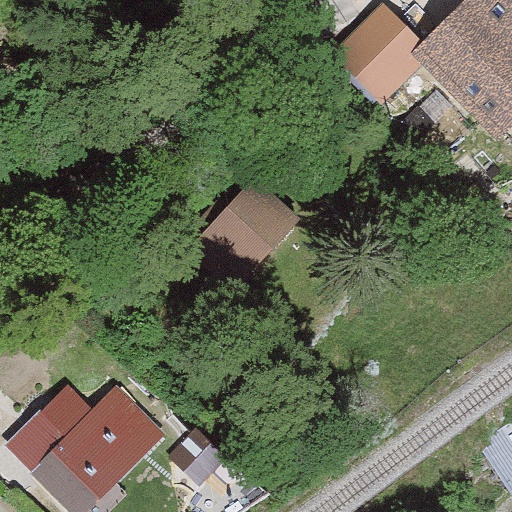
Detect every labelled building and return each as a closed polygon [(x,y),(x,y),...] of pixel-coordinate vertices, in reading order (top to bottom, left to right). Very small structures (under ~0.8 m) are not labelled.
[(511,120),(511,0),(478,0),(423,52),(500,132),(511,120)] [(428,47),(382,3),(334,53),(380,96),(423,52),(428,47)] [(298,220),(253,179),(187,251),(232,292),(298,220)] [(0,444),(0,447),(69,511),(94,511),(162,439),(107,389),(66,433),(36,405),(0,444)] [(511,421),(494,433),(484,453),(511,494),(511,421)]
